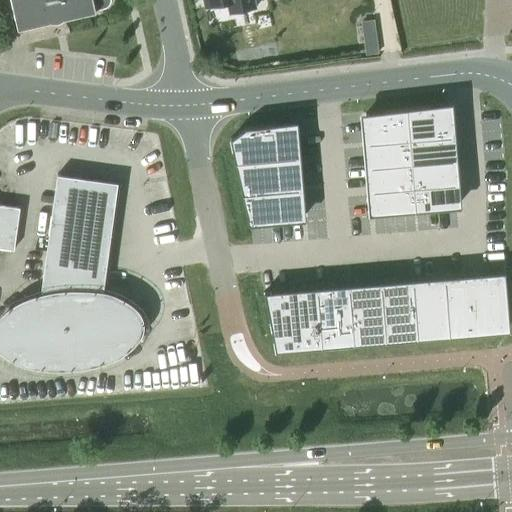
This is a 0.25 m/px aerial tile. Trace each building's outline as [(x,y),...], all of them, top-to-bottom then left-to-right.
[(95,9),(99,8),(102,8),(105,6),(108,3),(108,0),(10,0),(17,29),(95,12),(95,9)] [(367,53),(378,51),(377,40),(365,41),(367,53)] [(448,102),(365,112),(373,214),(457,207),(448,102)] [(245,126),(229,138),(249,225),(301,220),(293,121),(245,126)] [(136,336),(140,322),(134,308),(122,300),(108,294),(98,292),(99,288),(102,288),(117,182),(56,174),(45,253),(40,290),(42,290),(43,294),(35,296),(21,301),(9,309),(0,317),(0,345),(1,347),(13,356),(26,361),(41,364),(55,365),(70,365),(85,363),(99,359),(113,354),(126,346),(136,336)] [(0,246),(13,248),(19,206),(2,204),(0,203),(0,246)] [(271,291),(263,291),(275,351),(505,331),(500,275),(271,295),(271,291)]
